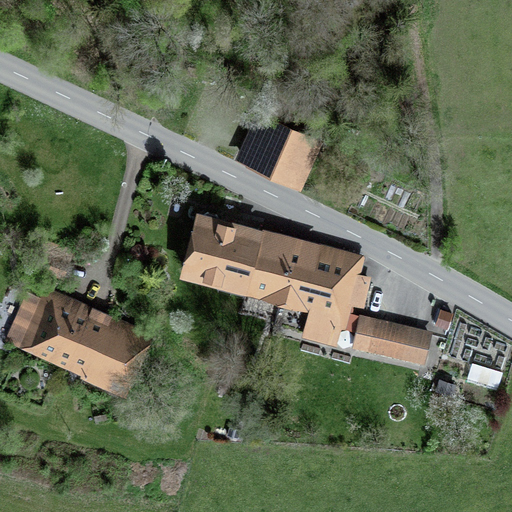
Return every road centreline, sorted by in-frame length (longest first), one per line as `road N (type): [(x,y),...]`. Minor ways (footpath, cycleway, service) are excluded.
road 1 (tertiary): [(0,66),(354,234),(511,321)]
road 2 (track): [(434,276),(434,141),(411,0)]
road 3 (unknown): [(141,131),(94,292)]
